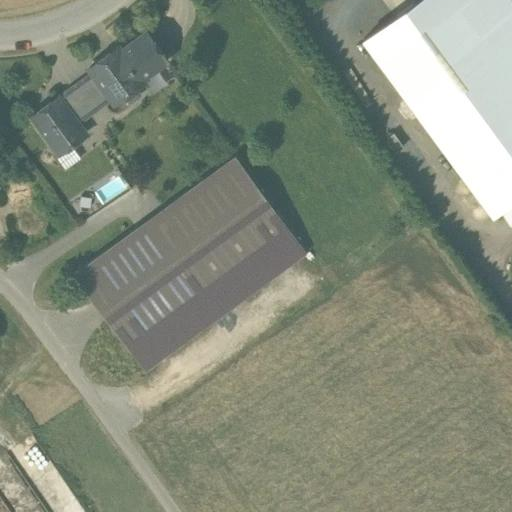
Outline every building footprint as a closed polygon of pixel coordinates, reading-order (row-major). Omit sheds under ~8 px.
[(492,215),(511,199),(511,5),(508,0),(417,0),(363,40),(492,215)] [(384,0),(391,9),(403,0),(384,0)] [(92,74),(110,99),(114,104),(119,100),(127,104),(139,96),(138,87),(143,83),(141,79),(166,61),(146,33),(120,52),(117,47),(88,69),(92,74)] [(59,98),(77,123),(110,99),(92,74),(59,98)] [(85,134),(77,123),(59,98),(58,97),(30,117),(57,154),(70,145),(71,145),(73,144),(72,143),(85,134)] [(145,371),(304,255),(235,160),(75,276),(145,371)] [(72,209),(90,210),(90,193),(72,192),(72,209)] [(317,305),(346,282),(338,273),(309,296),(317,305)]
